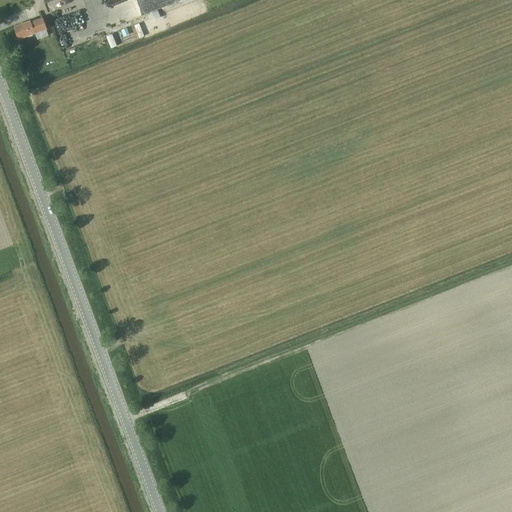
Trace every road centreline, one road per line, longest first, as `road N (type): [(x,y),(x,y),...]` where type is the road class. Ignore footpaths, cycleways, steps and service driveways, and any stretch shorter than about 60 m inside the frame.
road 1 (tertiary): [(159,511),(0,84)]
road 2 (track): [(125,421),(511,268)]
